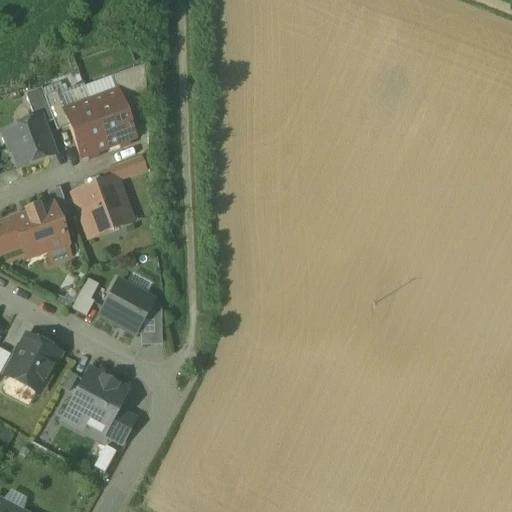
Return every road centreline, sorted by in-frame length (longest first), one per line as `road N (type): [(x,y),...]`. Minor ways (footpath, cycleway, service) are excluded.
road 1 (residential): [(145,369),(0,285)]
road 2 (residential): [(105,511),(161,407),(163,388),(145,369)]
